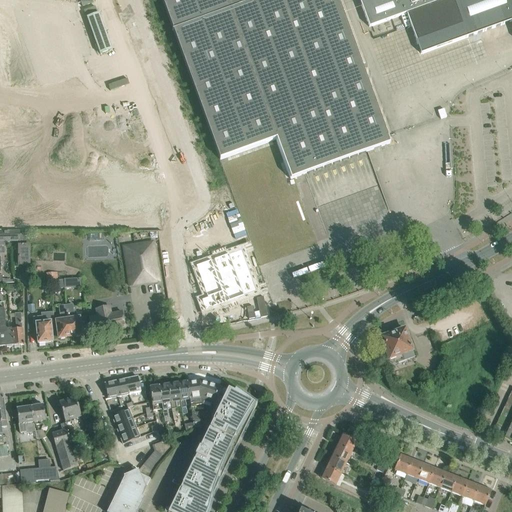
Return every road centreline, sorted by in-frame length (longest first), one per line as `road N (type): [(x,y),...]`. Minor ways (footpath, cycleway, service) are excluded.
road 1 (residential): [(133,0),(194,166),(176,223),(189,353)]
road 2 (residential): [(189,353),(0,378)]
road 3 (secondary): [(293,392),(238,511)]
road 4 (secondary): [(511,238),(397,295)]
